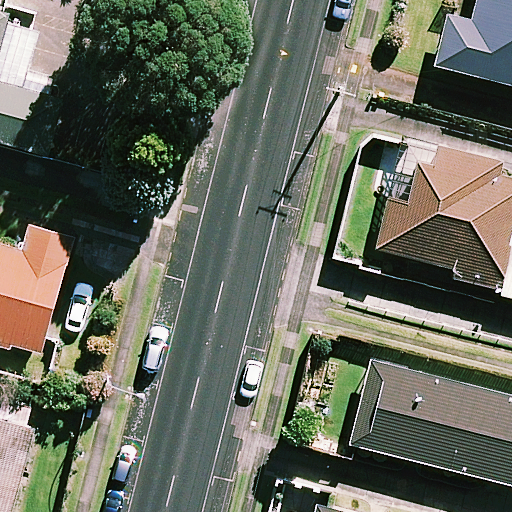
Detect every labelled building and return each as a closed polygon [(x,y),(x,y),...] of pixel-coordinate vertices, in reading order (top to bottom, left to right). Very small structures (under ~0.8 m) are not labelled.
[(511,0),(477,0),(471,29),(447,24),(435,75),(511,92),(511,0)] [(0,12),(0,147),(53,161),(67,105),(0,87),(0,70),(30,78),(44,24),(0,12)] [(511,186),(495,182),(499,170),(403,144),(374,255),(454,276),(451,286),(511,302),(511,186)] [(0,348),(44,360),(76,246),(31,233),(24,258),(0,250),(0,348)] [(511,387),(371,352),(349,435),(511,476),(511,387)] [(15,511),(37,436),(0,425),(0,511),(15,511)] [(374,511),(318,497),(313,511),(374,511)]
